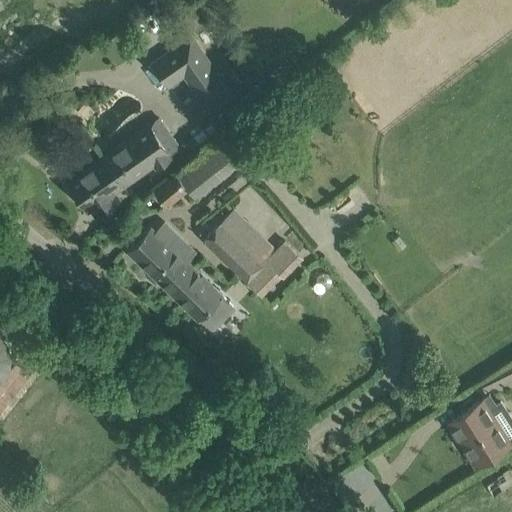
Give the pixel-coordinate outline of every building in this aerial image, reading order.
[(220,79),(190,37),(154,63),(168,82),(184,71),(200,93),(220,79)] [(103,157),(123,185),(154,163),(156,166),(171,155),(169,152),(178,146),(163,124),(154,131),(149,124),(146,127),(103,157)] [(0,161),(18,151),(9,134),(0,138),(0,161)] [(96,214),(119,199),(114,191),(123,185),(103,157),(68,181),(88,209),(91,207),(96,214)] [(166,204),(188,187),(176,171),(154,189),(166,204)] [(203,240),(262,295),(282,274),(284,276),(303,255),(284,238),(276,246),(234,207),(203,240)] [(127,248),(171,291),(193,268),(186,260),(194,252),(164,222),(155,231),(150,225),(127,248)] [(211,329),(225,315),(233,306),(193,268),(171,291),(211,329)] [(482,398),(448,420),(475,463),(492,452),(509,441),(511,438),(511,417),(501,400),(488,408),(482,398)] [(492,493),(511,485),(511,467),(486,477),(492,493)]
